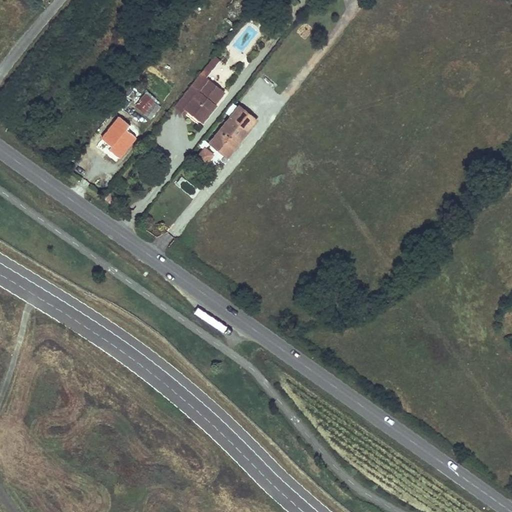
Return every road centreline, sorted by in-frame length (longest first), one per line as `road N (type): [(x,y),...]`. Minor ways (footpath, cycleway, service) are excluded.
road 1 (secondary): [(511,511),(0,146)]
road 2 (unknown): [(161,263),(281,109)]
